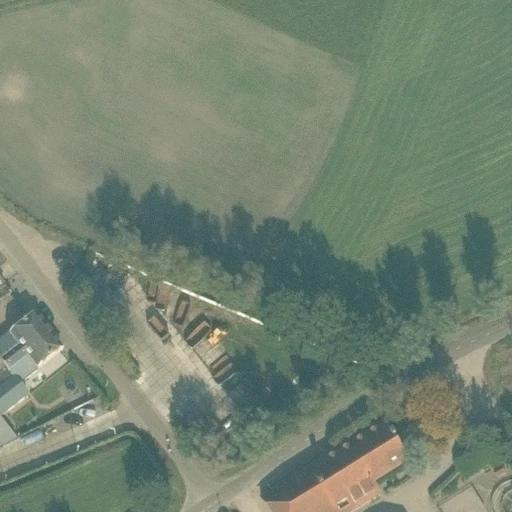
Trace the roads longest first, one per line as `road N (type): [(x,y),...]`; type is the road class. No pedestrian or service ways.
road 1 (unclassified): [(213,503),(358,409),(511,324)]
road 2 (unclassified): [(213,503),(0,230)]
